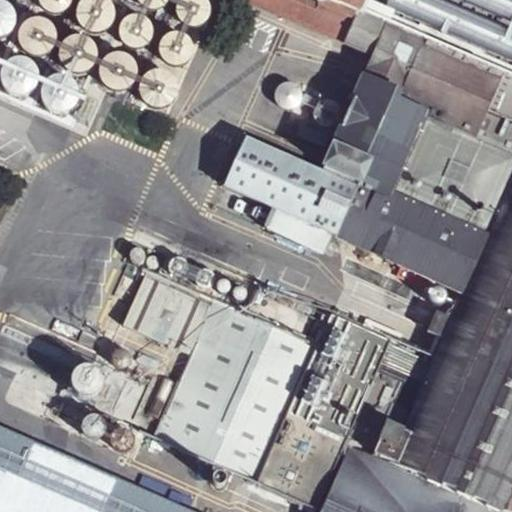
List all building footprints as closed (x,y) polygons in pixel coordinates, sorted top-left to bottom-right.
[(0,0),(0,8),(20,17),(4,53),(159,121),(211,0),(0,0)] [(443,343),(433,365),(418,396),(402,431),(385,423),(373,449),(372,453),(350,443),(319,511),(347,511),(363,475),(370,457),(498,511),(511,511),(511,0),(238,0),(239,0),(372,58),(333,148),(327,163),(362,179),(359,184),(278,146),(255,140),(236,184),(280,205),(317,221),(339,231),(336,237),(339,241),(370,254),(431,281),(463,295),(455,314),(452,322),(436,314),(426,335),(443,343)] [(338,132),(347,105),(280,83),(271,110),(338,132)] [(339,231),(317,221),(309,239),(335,250),(339,241),(336,237),(339,231)] [(339,241),(335,250),(366,263),(370,254),(339,241)] [(117,352),(182,381),(155,441),(307,509),(340,436),(373,449),(385,423),(417,357),(333,320),(319,350),(305,343),(317,314),(258,287),(245,317),(151,275),(117,352)] [(431,281),(423,301),(455,314),(463,295),(431,281)] [(91,419),(83,439),(129,458),(137,438),(91,419)] [(182,511),(0,432),(0,511),(182,511)] [(315,511),(319,511),(350,443),(346,442),(315,511)] [(498,511),(370,457),(363,475),(447,511),(498,511)] [(447,511),(363,475),(347,511),(447,511)]
